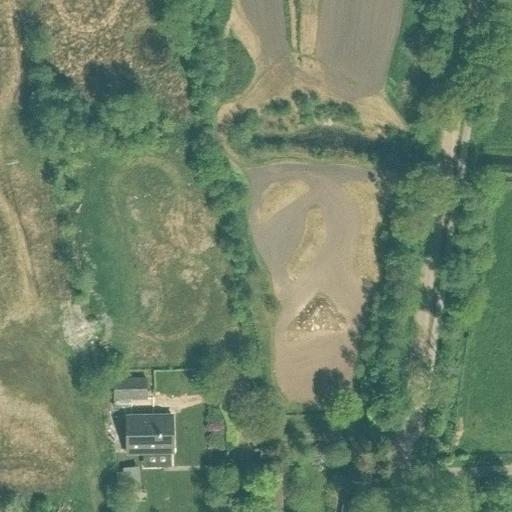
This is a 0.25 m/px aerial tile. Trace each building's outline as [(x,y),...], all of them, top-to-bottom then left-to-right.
[(147,399),(147,377),(114,377),(113,406),(131,406),(131,399),(147,399)] [(172,416),(126,417),(126,453),(172,452),(172,416)] [(227,466),(227,484),(256,483),(255,465),(227,466)] [(123,468),(126,492),(141,491),(138,466),(123,468)] [(263,511),(282,511),(281,466),(262,466),(263,511)] [(364,488),(361,500),(372,502),(374,490),(364,488)] [(342,501),(340,511),(360,511),(361,504),(342,501)]
